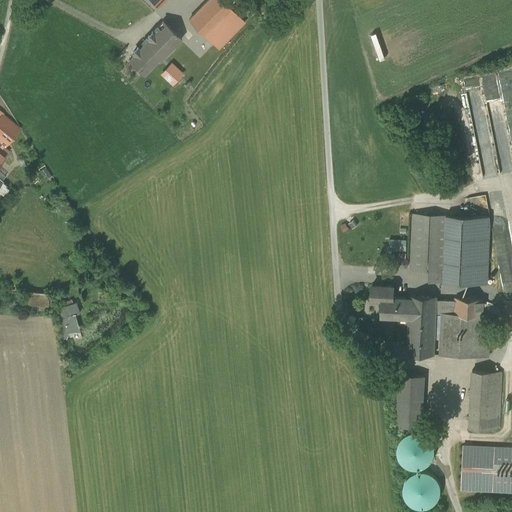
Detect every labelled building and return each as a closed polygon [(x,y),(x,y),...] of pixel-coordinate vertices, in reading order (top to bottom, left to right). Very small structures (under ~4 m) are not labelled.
[(222,0),(207,0),(189,20),(218,49),(245,21),(226,3),(222,0)] [(163,21),(143,42),(142,42),(158,58),(160,60),(161,60),(161,59),(181,39),(181,38),(163,21)] [(158,58),(144,44),(129,60),(143,74),(158,58)] [(181,73),(171,63),(166,69),(176,79),(181,73)] [(470,105),(483,177),(511,171),(511,99),(507,100),(509,107),(491,110),(490,106),(482,107),(481,102),(470,105)] [(18,128),(3,115),(0,118),(0,143),(4,147),(18,128)] [(0,182),(1,181),(0,179),(0,161),(8,151),(4,147),(0,143),(0,182)] [(451,215),(413,213),(410,269),(429,270),(428,281),(448,281),(449,268),(454,268),(455,259),(449,259),(450,235),(453,235),(454,223),(451,223),(451,215)] [(489,216),(451,215),(451,223),(454,223),(453,235),(450,235),(449,259),(455,259),(454,268),(449,268),(448,281),(486,283),(489,216)] [(393,285),(372,284),(371,299),(382,299),(382,316),(399,317),(399,322),(408,323),(409,297),(393,296),(393,285)] [(48,295),(26,293),(26,304),(47,305),(48,295)] [(437,297),(409,295),(408,323),(407,352),(407,353),(434,354),(434,353),(436,313),(437,299),(437,297)] [(482,299),(455,297),(455,300),(437,299),(436,313),(441,313),(439,354),(488,357),(490,315),(481,314),(482,299)] [(493,310),(494,308),(493,306),(492,304),(490,303),(488,303),(486,303),(484,305),(483,306),(483,309),(483,311),(484,312),(486,314),(488,314),(490,314),(492,312),(493,310)] [(74,314),(63,317),(66,331),(74,329),(73,325),(76,324),(74,314)] [(501,372),(472,370),(469,428),(498,429),(501,372)] [(423,376),(400,374),(397,425),(421,427),(423,376)] [(430,465),(427,433),(394,436),(397,468),(430,465)] [(511,450),(463,448),(461,489),(511,491),(511,450)] [(412,511),(440,496),(423,467),(403,479),(406,484),(397,489),(411,511),(412,511)]
